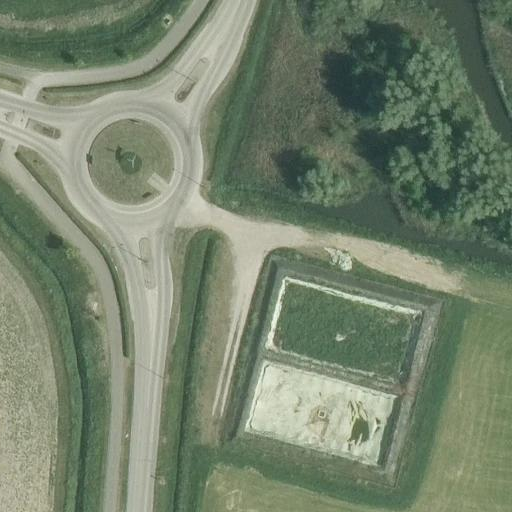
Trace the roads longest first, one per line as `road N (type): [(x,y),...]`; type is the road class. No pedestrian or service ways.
road 1 (track): [(181,201),(258,238),(216,416)]
road 2 (track): [(258,238),(346,246),(485,297)]
road 3 (secondary): [(138,511),(152,327)]
